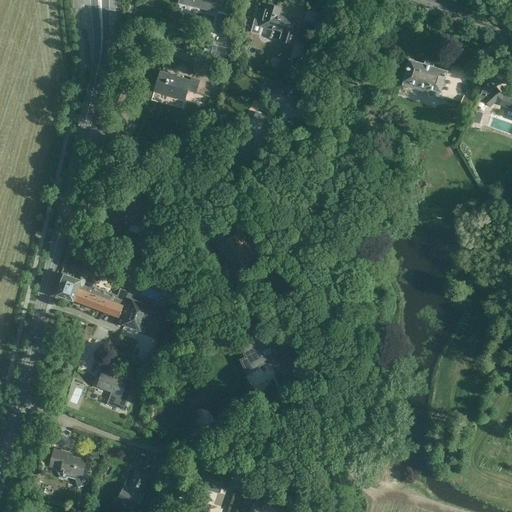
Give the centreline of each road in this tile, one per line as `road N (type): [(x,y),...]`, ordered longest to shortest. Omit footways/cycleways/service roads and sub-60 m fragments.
road 1 (track): [(247,480),(303,491),(314,462),(344,208),(324,133),(319,62),(345,0)]
road 2 (secondary): [(0,477),(96,73),(99,0)]
road 3 (track): [(370,511),(363,486),(454,511)]
